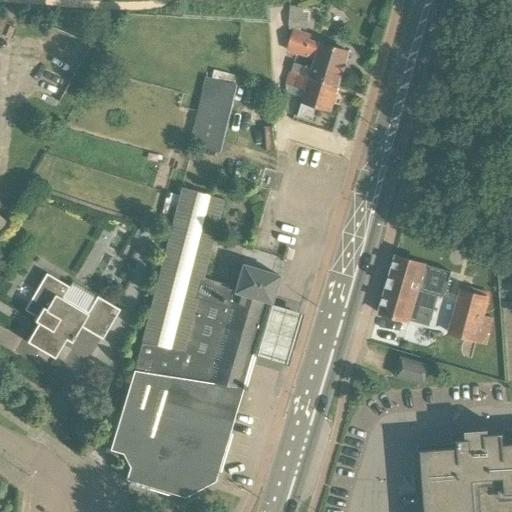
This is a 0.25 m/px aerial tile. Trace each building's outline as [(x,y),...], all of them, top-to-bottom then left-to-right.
[(289,27),(302,28),(303,13),(303,8),(290,7),(289,27)] [(292,72),(340,87),(350,53),(310,41),(312,36),(294,30),(288,50),(316,59),(313,69),(295,63),(292,72)] [(340,87),(292,72),(287,71),(288,94),(295,97),(298,86),(307,89),(299,117),(313,121),(317,106),(332,111),(340,87)] [(236,86),(204,78),(188,145),(220,153),(236,86)] [(234,293),(235,291),(227,289),(229,286),(203,278),(227,201),(185,188),(111,451),(123,454),(130,468),(127,480),(185,498),(215,482),(243,389),(246,390),(247,386),(243,385),(268,303),(234,293)] [(445,298),(452,273),(396,257),(379,314),(410,323),(419,291),(445,298)] [(278,276),(243,265),(235,291),(234,293),(268,303),(269,303),(269,304),(271,304),(272,302),(271,302),(278,278),(279,278),(279,276),(278,276)] [(46,328),(35,347),(55,359),(66,340),(71,343),(81,327),(103,340),(120,310),(97,296),(87,313),(63,299),(70,287),(46,274),(37,290),(23,282),(15,296),(29,304),(25,311),(37,318),(34,321),(38,324),(36,326),(38,327),(39,324),(46,328)] [(449,334),(486,344),(494,320),(485,317),(491,295),(463,287),(449,334)] [(302,311),(269,301),(254,354),(287,364),(302,311)] [(431,367),(403,359),(397,377),(426,385),(431,367)] [(511,511),(511,443),(505,444),(504,433),(487,434),(487,432),(470,433),(470,439),(459,440),(459,448),(422,450),(426,511),(511,511)]
